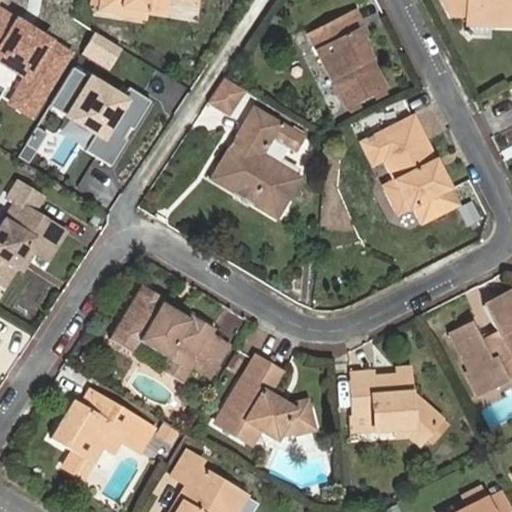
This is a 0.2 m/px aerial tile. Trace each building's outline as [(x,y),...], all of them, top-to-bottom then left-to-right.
[(100,0),(100,11),(122,14),(123,9),(146,11),(147,7),(166,8),(166,0),(100,0)] [(511,0),(445,0),(453,6),(470,7),(491,7),(490,25),(511,26),(511,0)] [(491,7),(470,7),(469,34),(490,34),(490,25),(491,7)] [(306,29),(345,104),(383,86),(356,36),(350,38),(336,15),(306,29)] [(245,86),(223,72),(206,97),(228,111),(245,86)] [(276,209),(282,198),(297,174),(259,150),(267,135),(277,120),(251,104),(233,133),(239,136),(230,149),(225,146),(208,173),(231,188),(237,186),(249,194),(251,200),(273,214),(276,209)] [(371,130),(383,155),(393,175),(386,179),(383,184),(393,204),(401,207),(407,204),(416,221),(454,201),(409,110),(371,130)] [(292,129),(277,120),(267,135),(282,145),(292,129)] [(292,129),(282,145),(292,150),(301,135),(292,129)] [(372,160),(383,155),(371,130),(359,136),(372,160)] [(233,133),(225,146),(230,149),(239,136),(233,133)] [(19,251),(26,255),(38,263),(57,232),(27,213),(36,198),(10,182),(0,199),(7,203),(0,214),(0,280),(10,265),(19,251)] [(283,200),(282,198),(276,209),(277,209),(279,209),(281,208),(282,207),(283,207),(283,206),(284,205),(284,203),(284,201),(283,200)] [(17,269),(26,255),(19,251),(10,265),(17,269)] [(209,325),(186,311),(184,314),(157,299),(159,295),(137,282),(104,334),(127,349),(134,337),(161,353),(154,365),(177,379),(185,365),(206,329),(209,325)] [(482,308),(494,332),(496,336),(481,343),(479,339),(476,335),(471,326),(449,336),(458,353),(461,352),(465,361),(463,363),(473,382),(502,375),(511,378),(511,296),(510,294),(482,308)] [(184,314),(186,311),(159,295),(157,299),(184,314)] [(223,340),(206,329),(185,365),(202,374),(223,340)] [(496,336),(494,332),(479,339),(481,343),(496,336)] [(246,426),(253,430),(264,437),(274,435),(277,431),(281,428),(291,430),(310,423),(300,395),(282,401),(265,391),(278,368),(253,353),(211,420),(239,438),(246,426)] [(409,427),(421,437),(439,418),(408,391),(406,372),(400,366),(391,367),(392,378),(382,379),(380,375),(367,375),(366,371),(349,372),(352,414),(370,412),(372,422),(388,421),(389,427),(409,427)] [(68,453),(84,462),(97,443),(106,449),(115,434),(134,447),(150,422),(117,401),(88,383),(80,396),(73,393),(63,409),(67,412),(62,421),(57,418),(46,434),(71,449),(68,453)] [(63,409),(57,418),(62,421),(67,412),(63,409)] [(172,428),(160,421),(153,432),(165,440),(172,428)] [(246,441),(253,430),(246,426),(239,438),(246,441)] [(416,442),(421,437),(409,427),(389,427),(391,436),(409,436),(416,442)] [(180,494),(175,490),(161,511),(227,511),(240,491),(194,462),(197,456),(182,448),(168,470),(182,479),(188,483),(180,494)] [(77,473),(84,462),(68,453),(62,463),(77,473)] [(182,479),(175,490),(180,494),(188,483),(182,479)] [(463,495),(467,504),(484,496),(480,487),(463,495)] [(451,511),(491,511),(484,496),(467,504),(451,511)]
